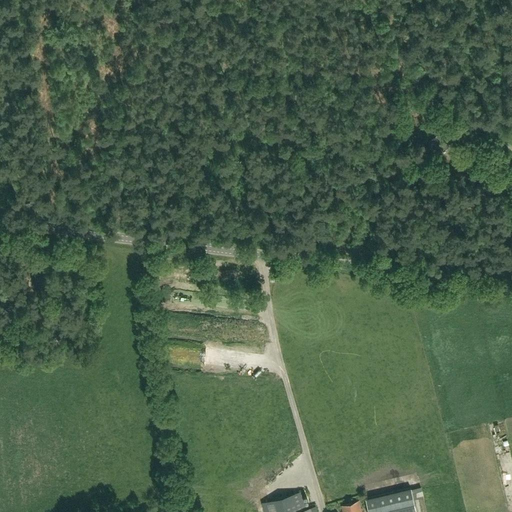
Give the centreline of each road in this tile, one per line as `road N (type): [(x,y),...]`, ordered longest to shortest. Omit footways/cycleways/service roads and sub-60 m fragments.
road 1 (tertiary): [(511,290),(0,220)]
road 2 (track): [(511,183),(397,71),(361,0)]
